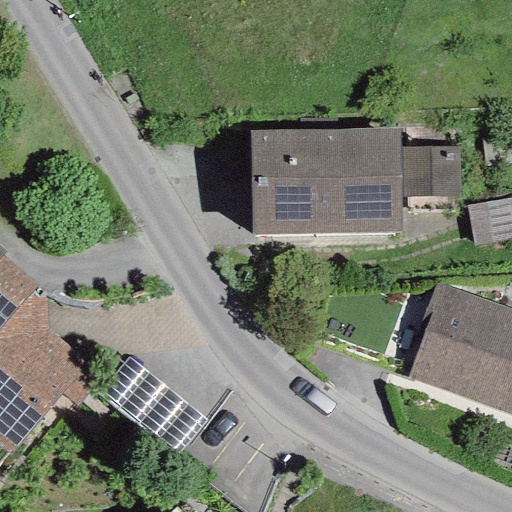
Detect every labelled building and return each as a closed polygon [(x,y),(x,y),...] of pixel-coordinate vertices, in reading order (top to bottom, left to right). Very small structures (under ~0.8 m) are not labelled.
[(251,234),(401,232),(400,196),(400,148),(399,129),(250,131),(251,234)] [(484,168),(511,164),(511,132),(479,137),(484,168)] [(458,196),(458,148),(400,148),(400,196),(458,196)] [(472,247),(511,240),(511,196),(465,205),(472,247)] [(0,446),(9,453),(61,394),(76,406),(100,378),(47,332),(45,298),(25,299),(36,287),(2,257),(4,253),(0,249),(0,446)] [(511,310),(434,284),(420,323),(428,325),(407,379),(511,416),(511,310)] [(177,456),(207,421),(127,360),(100,394),(177,456)]
